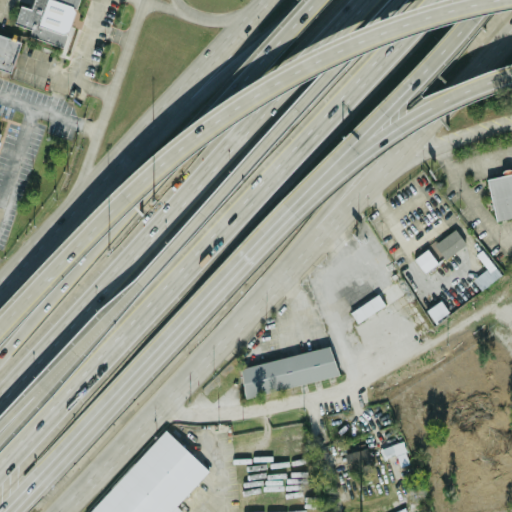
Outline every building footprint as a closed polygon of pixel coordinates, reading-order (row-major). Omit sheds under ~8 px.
[(32,0),(31,6),(20,3),(14,23),(30,27),(28,35),(64,45),(77,0),(32,0)] [(0,66),(11,70),(20,38),(0,32),(0,66)] [(511,216),(511,172),(486,178),(495,220),(511,216)] [(433,243),(444,258),(465,243),(454,228),(433,243)] [(413,258),(424,272),(438,262),(427,248),(413,258)] [(476,253),(487,268),(473,278),(481,289),(502,274),(483,248),(476,253)] [(417,303),(402,278),(351,308),(367,334),(417,303)] [(350,306),(374,291),(367,279),(342,293),(350,306)] [(434,321),(447,313),(440,302),(427,310),(434,321)] [(239,364),(244,394),(336,377),(331,347),(239,364)] [(87,511),(176,511),(179,509),(175,505),(208,470),(164,429),(87,511)] [(368,468),(363,448),(344,452),(349,472),(368,468)]
